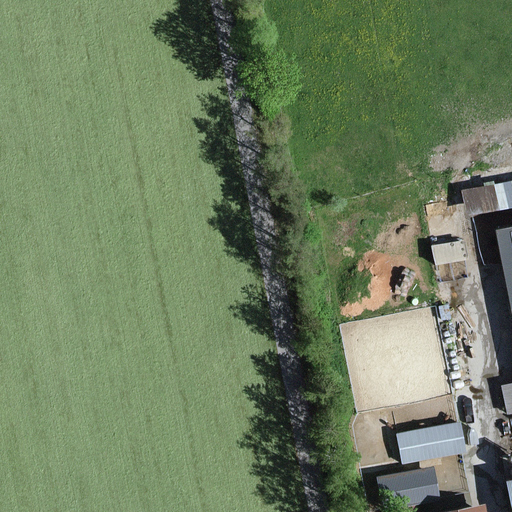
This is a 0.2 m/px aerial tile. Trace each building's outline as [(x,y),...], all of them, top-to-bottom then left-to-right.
[(490,185),(456,191),(461,216),(511,207),(511,162),(486,167),(490,185)] [(453,215),(450,198),(420,204),(423,221),(453,215)] [(511,511),(511,226),(487,231),(511,358),(511,383),(498,386),(503,414),(511,412),(511,480),(496,484),(501,511),(511,511)] [(465,261),(461,241),(427,247),(430,267),(465,261)] [(382,427),(380,412),(359,415),(362,431),(382,427)] [(493,435),(495,435),(498,434),(499,432),(500,431),(501,428),(501,426),(500,424),(498,423),(496,422),(494,422),(492,422),(490,423),(489,425),(488,427),(488,429),(488,431),(490,433),(491,434),(493,435)] [(456,423),(390,435),(396,465),(462,453),(456,423)] [(380,452),(377,440),(365,442),(368,455),(380,452)] [(506,466),(508,466),(510,465),(511,463),(511,455),(510,453),(508,452),(505,452),(503,453),(501,454),(500,456),(499,458),(499,460),(500,462),(501,464),(503,466),(506,466)] [(507,481),(509,481),(511,480),(511,479),(511,468),(509,467),(507,467),(505,467),(503,469),(501,471),(501,473),(501,475),(501,477),(503,479),(505,480),(507,481)] [(434,501),(428,471),(378,480),(384,510),(390,509),(390,511),(410,511),(409,505),(434,501)]
